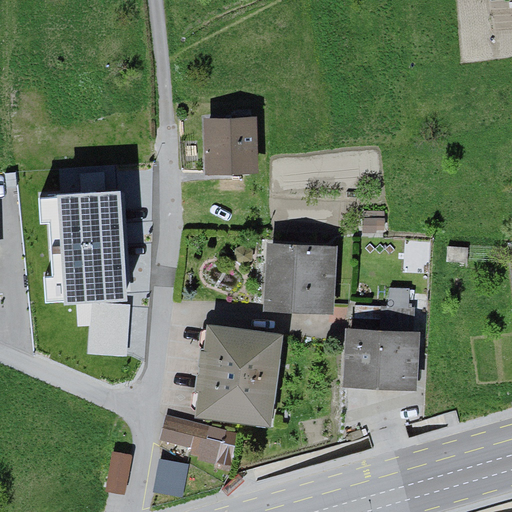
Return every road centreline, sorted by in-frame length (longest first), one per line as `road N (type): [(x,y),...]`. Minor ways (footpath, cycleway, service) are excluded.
road 1 (residential): [(151,418),(174,209),(162,55)]
road 2 (primary): [(336,511),(511,462)]
road 3 (residential): [(0,354),(151,418)]
